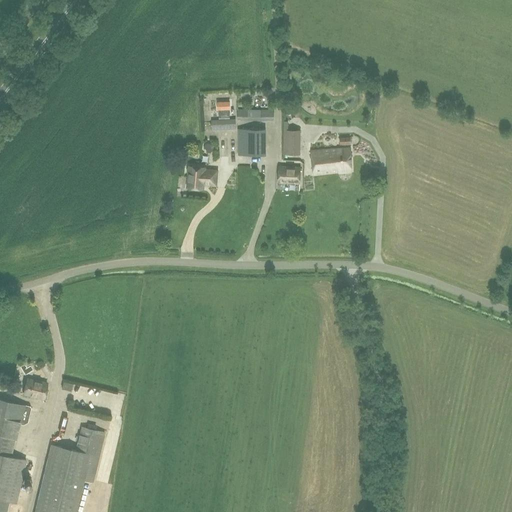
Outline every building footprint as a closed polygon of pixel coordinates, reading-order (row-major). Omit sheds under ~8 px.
[(238,110),(238,120),(274,120),(274,110),(238,110)] [(211,120),(212,130),(236,129),(235,119),(211,120)] [(285,121),(284,154),(300,154),(301,130),(289,130),(289,121),(285,121)] [(265,155),(265,129),(238,129),(238,155),(265,155)] [(351,148),(312,150),(315,173),(339,172),(340,173),(352,172),(351,148)] [(300,184),(301,172),(295,172),(295,163),(278,163),(277,189),(294,189),(294,183),(300,184)] [(204,168),(189,166),(188,168),(187,169),(186,172),(188,173),(187,188),(202,189),(203,183),(205,183),(205,184),(215,185),(216,171),(204,170),(204,168)] [(100,372),(104,347),(88,345),(86,362),(78,361),(76,375),(89,377),(90,371),(100,372)] [(23,393),(43,398),(47,384),(27,379),(23,393)] [(72,384),(63,382),(62,388),(70,390),(72,384)] [(10,455),(19,417),(23,418),(22,422),(25,422),(27,421),(30,408),(29,407),(0,399),(0,500),(15,503),(25,459),(10,455)] [(51,444),(34,511),(75,511),(84,480),(92,482),(104,432),(82,427),(76,450),(51,444)] [(19,503),(17,511),(23,511),(25,504),(19,503)]
